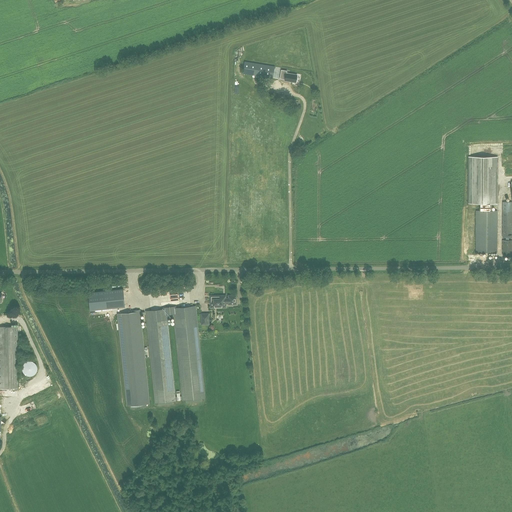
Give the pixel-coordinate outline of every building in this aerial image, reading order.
[(273,79),(275,67),(245,62),(243,74),(273,79)] [(287,73),(287,71),(281,70),(280,79),(285,80),(285,81),(296,82),(297,75),(287,73)] [(282,91),(292,92),(292,86),(280,85),(281,82),(277,82),(277,86),(282,86),(282,91)] [(491,211),(491,204),(498,204),(498,157),(468,157),(468,204),(480,204),(480,211),(476,211),(476,252),(497,252),(497,211),(491,211)] [(511,237),(511,201),(503,202),(502,237),(511,237)] [(511,255),(511,240),(502,240),(502,255),(511,255)] [(125,307),(123,289),(105,291),(98,292),(88,293),(90,311),(109,309),(125,307)] [(226,308),(226,304),(226,298),(226,296),(210,296),(211,308),(226,308)] [(229,298),(226,298),(226,304),(229,304),(229,305),(236,304),(236,296),(229,296),(229,298)] [(163,308),(163,309),(146,311),(155,403),(175,401),(167,315),(174,314),(182,400),(205,398),(196,306),(176,308),(176,306),(163,308)] [(149,403),(140,310),(133,310),(133,312),(117,314),(127,406),(129,405),(149,403)] [(209,313),(201,314),(201,325),(209,325),(209,313)] [(16,325),(1,325),(0,358),(0,371),(9,371),(9,378),(15,378),(15,381),(18,381),(18,376),(17,376),(18,358),(17,358),(18,333),(16,333),(16,325)]
